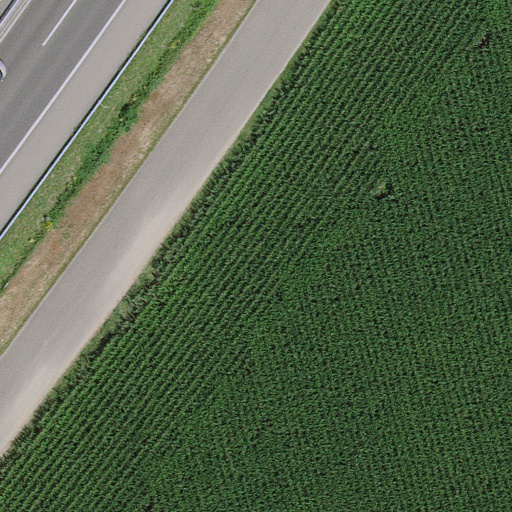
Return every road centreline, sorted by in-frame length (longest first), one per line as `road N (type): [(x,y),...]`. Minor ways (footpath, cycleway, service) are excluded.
road 1 (unclassified): [(296,0),(0,409)]
road 2 (motorway): [(0,105),(76,0)]
